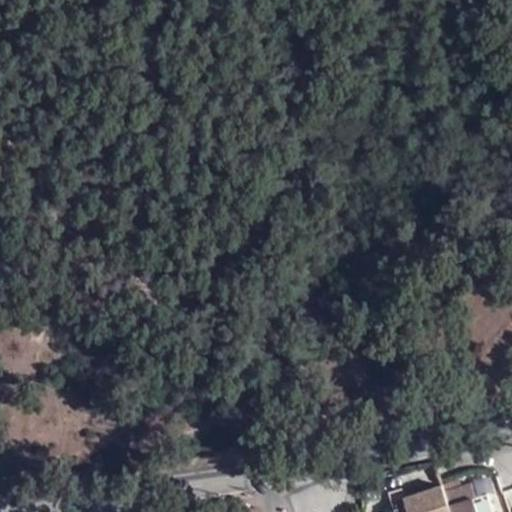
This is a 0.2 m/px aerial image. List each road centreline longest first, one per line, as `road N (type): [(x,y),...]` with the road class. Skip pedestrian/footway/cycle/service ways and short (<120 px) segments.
road 1 (tertiary): [(13,511),(298,469)]
road 2 (tertiary): [(298,469),(511,408)]
